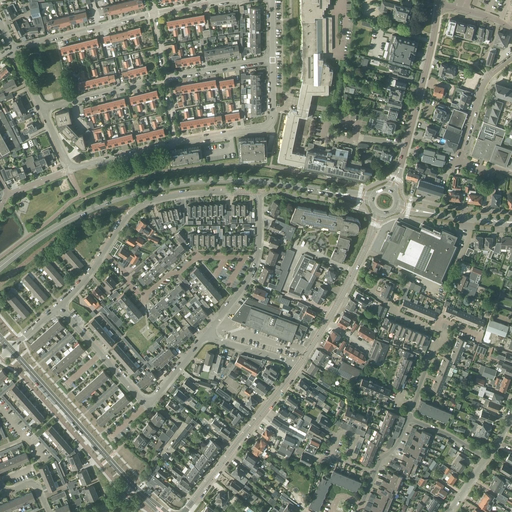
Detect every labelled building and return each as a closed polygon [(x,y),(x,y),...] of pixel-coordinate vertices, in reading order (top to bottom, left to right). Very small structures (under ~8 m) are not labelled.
[(133,9),(138,7),(136,0),(130,0),(131,0),(133,9)] [(317,80),(331,81),(333,70),(329,69),(329,66),(328,65),(326,64),(326,63),(326,59),(320,58),(320,51),(326,51),(326,50),(332,49),(332,17),(323,17),(323,14),(324,14),(324,6),(325,6),(325,4),(327,4),(327,0),(329,0),(328,0),(302,0),(302,15),(304,15),(304,18),(301,18),(302,23),(304,23),(304,25),(302,25),(303,51),(301,51),(302,56),(304,56),(304,58),(303,58),(303,70),(304,70),(304,73),(302,73),(301,77),(306,77),(306,80),(304,80),(304,81),(302,81),(314,81),(314,80),(317,80)] [(382,1),(379,11),(386,13),(387,8),(391,9),(390,15),(408,20),(411,8),(382,1)] [(14,14),(18,12),(13,3),(12,4),(9,5),(9,6),(4,9),(5,12),(4,12),(6,16),(13,12),(14,14)] [(33,18),(41,16),(39,7),(30,9),(33,18)] [(79,10),(82,21),(88,19),(85,8),(79,10)] [(230,10),(231,22),(232,23),(232,26),(234,26),(234,23),(236,22),(236,21),(236,16),(239,15),(238,9),(234,10),(233,12),(230,12),(230,10)] [(33,18),(35,27),(38,27),(44,26),(41,16),(33,18)] [(55,28),(53,20),(47,21),(46,16),(43,16),(44,23),(47,22),(49,30),(55,28)] [(449,19),(446,33),(454,35),(455,30),(457,21),(449,19)] [(11,23),(14,30),(19,27),(24,25),(23,23),(21,24),(20,22),(17,23),(16,20),(11,23)] [(455,30),(454,35),(461,37),(464,37),(467,26),(464,25),(465,23),(463,22),(457,21),(455,30)] [(467,26),(464,37),(472,40),(472,39),(474,32),(476,26),(467,24),(467,26)] [(23,29),(25,28),(24,25),(19,27),(14,30),(16,34),(15,34),(17,38),(21,37),(21,36),(25,34),(23,29)] [(490,40),(492,30),(486,28),(484,38),(483,42),(489,44),(489,42),(490,40)] [(122,32),(116,33),(117,39),(118,42),(122,41),(124,41),(123,38),(122,32)] [(505,45),(508,35),(497,32),(494,41),(495,41),(493,46),(504,49),(505,45)] [(105,42),(103,43),(103,46),(110,45),(112,44),(110,35),(104,36),(105,42)] [(416,45),(417,42),(392,35),(390,42),(389,42),(387,51),(388,51),(386,58),(410,65),(411,61),(410,61),(411,58),(412,58),(413,55),(411,54),(412,51),(414,51),(415,48),(414,48),(415,45),(416,45)] [(90,49),(91,49),(93,49),(91,40),(85,41),(86,47),(90,46),(90,49)] [(490,51),(486,63),(492,65),(496,53),(490,51)] [(179,55),(171,56),(172,62),(175,61),(176,66),(182,65),(181,58),(181,59),(181,56),(179,56),(179,55)] [(140,67),(141,73),(148,72),(146,66),(144,67),(143,64),(142,64),(139,64),(140,67)] [(445,76),(453,78),(455,68),(441,64),(438,74),(440,74),(439,77),(444,78),(445,76)] [(353,74),(355,68),(347,66),(346,73),(346,74),(350,75),(351,73),(353,74)] [(409,70),(395,66),(394,70),(393,73),(407,77),(408,73),(409,74),(410,70),(409,70)] [(6,67),(0,72),(0,81),(3,78),(4,79),(11,73),(6,67)] [(92,86),(90,80),(88,80),(87,77),(86,77),(83,78),(86,87),(92,86)] [(8,81),(3,84),(6,91),(17,86),(14,79),(13,79),(12,78),(8,80),(8,81)] [(391,78),(390,84),(395,86),(404,88),(405,88),(405,87),(406,86),(405,85),(406,83),(396,80),(391,78)] [(331,84),(331,81),(317,80),(314,80),(314,81),(302,81),(300,91),(302,91),(301,95),(300,95),(299,98),(301,98),(299,104),(298,111),(296,111),(297,109),(293,109),(292,109),(291,107),(290,106),(288,107),(289,108),(290,111),(289,111),(289,113),(288,115),(287,115),(278,160),(301,165),(303,154),(290,151),(297,115),(307,117),(309,107),(310,102),(312,93),(328,93),(328,84),(331,84)] [(390,89),(388,97),(402,100),(404,90),(391,87),(379,84),(378,87),(386,89),(386,88),(390,89)] [(486,114),(483,121),(488,122),(496,125),(500,110),(503,102),(497,101),(498,95),(511,99),(511,88),(495,84),(492,93),(494,94),(490,107),(490,106),(490,107),(489,106),(488,106),(487,110),(487,109),(487,110),(486,112),(486,113),(486,114)] [(442,95),(446,96),(447,91),(446,91),(446,88),(435,85),(433,93),(437,94),(437,97),(441,98),(442,95)] [(456,87),(455,90),(462,93),(460,99),(469,102),(469,100),(471,96),(464,93),(465,90),(456,87)] [(150,92),(143,94),(145,100),(146,103),(150,102),(152,101),(152,98),(150,92)] [(378,94),(377,98),(385,100),(385,101),(388,101),(387,104),(390,105),(399,108),(401,107),(402,103),(401,101),(389,98),(388,98),(386,97),(386,96),(382,95),(378,94)] [(16,108),(23,105),(20,98),(13,101),(15,105),(13,106),(14,109),(16,108)] [(124,99),(117,100),(119,107),(126,105),(124,99)] [(452,102),(450,107),(453,108),(459,110),(460,106),(466,108),(468,104),(469,102),(460,99),(458,103),(457,103),(457,104),(452,102)] [(117,107),(117,110),(120,109),(119,107),(117,100),(111,102),(112,108),(117,107)] [(106,110),(112,108),(111,102),(104,103),(106,110)] [(438,102),(433,117),(443,121),(444,121),(448,122),(453,108),(450,107),(438,102)] [(98,105),(99,112),(106,110),(104,103),(98,105)] [(379,112),(377,119),(384,120),(386,121),(389,121),(390,117),(397,118),(399,109),(390,106),(390,105),(387,104),(387,105),(385,104),(384,108),(385,109),(389,110),(388,114),(379,112)] [(16,108),(14,109),(17,116),(19,114),(22,120),(23,121),(26,120),(32,117),(30,112),(26,114),(25,112),(26,111),(23,105),(16,108)] [(93,113),(99,112),(98,105),(91,107),(93,113)] [(84,108),(86,115),(93,113),(91,107),(84,108)] [(263,108),(252,108),(250,108),(250,113),(251,113),(251,117),(257,116),(257,113),(261,113),(263,113),(263,111),(261,111),(261,108),(263,108)] [(453,108),(448,122),(462,128),(463,125),(467,113),(459,110),(453,108)] [(83,149),(84,148),(86,147),(83,134),(79,135),(78,136),(67,124),(64,127),(62,125),(62,124),(72,121),(69,110),(55,113),(57,125),(58,125),(62,129),(61,129),(69,138),(70,137),(74,141),(77,144),(78,144),(80,145),(80,146),(83,149)] [(232,113),(233,120),(240,118),(239,112),(235,113),(235,110),(234,110),(232,110),(232,113)] [(369,123),(368,126),(368,125),(374,127),(374,128),(374,127),(384,129),(384,130),(393,133),(395,123),(386,121),(377,119),(370,117),(369,123)] [(439,133),(438,136),(441,137),(442,138),(446,139),(457,143),(458,143),(458,142),(460,136),(462,129),(463,128),(462,128),(448,122),(444,121),(443,121),(439,133)] [(38,130),(38,129),(38,128),(37,126),(36,126),(36,125),(34,126),(33,122),(26,125),(28,128),(22,131),(24,135),(30,132),(31,133),(38,130)] [(506,130),(483,122),(471,156),(480,159),(480,157),(490,160),(490,161),(506,167),(511,150),(500,146),(506,130)] [(427,127),(426,130),(429,132),(429,133),(432,134),(433,133),(434,134),(434,135),(438,136),(439,133),(435,132),(436,129),(427,127)] [(145,129),(143,130),(143,133),(145,139),(152,138),(150,131),(149,128),(145,129)] [(157,130),(158,136),(165,134),(164,128),(157,130)] [(426,130),(423,137),(432,140),(433,137),(437,138),(440,139),(441,137),(438,136),(434,135),(434,134),(433,133),(432,134),(429,133),(429,132),(426,130)] [(25,140),(22,133),(17,136),(20,142),(25,140)] [(143,133),(137,135),(138,141),(145,139),(143,133)] [(125,136),(127,142),(133,140),(132,134),(125,136)] [(264,137),(240,138),(240,142),(238,142),(239,157),(241,156),(241,160),(265,159),(265,155),(267,155),(267,153),(272,153),(275,136),(270,135),(267,148),(267,141),(264,141),(264,137)] [(120,144),(127,142),(125,136),(118,137),(120,144)] [(113,145),(120,144),(118,137),(112,139),(113,145)] [(99,142),(100,149),(107,147),(105,140),(101,141),(100,138),(99,139),(98,139),(99,142)] [(107,147),(113,145),(112,139),(105,140),(107,147)] [(457,143),(446,139),(444,145),(443,145),(442,146),(440,146),(439,148),(439,149),(445,151),(446,149),(451,150),(451,149),(455,150),(457,143)] [(93,150),(100,149),(99,142),(92,144),(93,150)] [(305,146),(303,154),(301,165),(302,165),(302,164),(304,164),(303,167),(366,180),(367,176),(369,177),(370,173),(372,173),(373,169),(361,166),(362,162),(347,158),(348,151),(332,147),(332,149),(326,148),(325,150),(313,147),(315,142),(314,142),(313,142),(313,143),(309,142),(308,146),(305,146)] [(10,150),(7,145),(0,148),(0,150),(2,155),(10,150)] [(200,146),(170,151),(172,161),(174,161),(174,163),(174,164),(201,159),(200,157),(202,156),(200,146)] [(382,152),(381,154),(378,153),(377,157),(380,158),(390,161),(393,152),(383,149),(383,148),(375,146),(374,150),(382,152)] [(431,164),(432,164),(442,167),(445,155),(435,152),(435,151),(424,148),(424,151),(420,153),(419,154),(419,155),(420,156),(422,157),(421,160),(430,163),(431,164)] [(43,153),(38,155),(39,159),(43,168),(49,166),(47,163),(53,161),(53,162),(54,162),(48,149),(42,151),(43,153)] [(32,155),(26,158),(31,171),(31,170),(36,168),(37,171),(43,168),(39,159),(34,161),(32,155)] [(22,166),(17,168),(21,177),(26,175),(25,172),(31,170),(31,171),(26,158),(27,161),(21,165),(22,166)] [(429,173),(437,176),(439,171),(417,164),(415,169),(424,172),(424,171),(429,173)] [(21,177),(17,168),(12,170),(11,169),(5,169),(4,166),(3,167),(4,169),(1,170),(4,176),(7,175),(9,180),(9,179),(14,177),(15,180),(21,177)] [(407,174),(423,179),(424,179),(425,175),(422,174),(419,173),(416,172),(416,171),(410,169),(409,170),(407,174)] [(423,180),(423,179),(407,174),(406,178),(407,180),(410,180),(411,180),(416,181),(417,181),(419,182),(417,187),(420,188),(419,191),(425,193),(425,195),(430,197),(431,195),(438,197),(439,194),(442,195),(444,187),(423,180)] [(449,191),(448,199),(449,199),(449,200),(452,201),(452,200),(454,200),(455,201),(455,200),(456,192),(457,185),(456,185),(457,178),(453,178),(452,185),(452,189),(453,189),(453,192),(449,191)] [(487,197),(492,198),(491,205),(495,205),(496,206),(498,206),(499,206),(501,194),(495,194),(496,188),(489,187),(487,197)] [(468,192),(468,195),(469,195),(468,202),(469,203),(471,203),(471,202),(473,203),(474,203),(475,195),(476,191),(469,190),(468,190),(468,192)] [(276,216),(280,208),(279,208),(280,205),(274,202),(272,205),(273,206),(271,211),(273,211),(271,214),(276,216)] [(220,204),(220,214),(223,214),(223,217),(226,217),(229,217),(229,215),(229,210),(226,210),(226,203),(220,203),(220,204)] [(296,206),(290,220),(293,222),(294,221),(294,219),(297,220),(296,222),(299,222),(299,224),(303,225),(303,223),(305,224),(306,222),(313,223),(312,225),(315,226),(314,228),(318,228),(319,226),(321,227),(322,225),(328,226),(328,228),(330,229),(330,231),(334,232),(334,230),(340,231),(341,231),(342,231),(343,232),(342,235),(341,235),(339,243),(340,243),(337,251),(334,250),(331,257),(343,263),(347,253),(345,252),(347,248),(349,248),(352,238),(350,238),(351,233),(352,233),(353,233),(354,233),(355,232),(356,232),(357,232),(357,231),(358,231),(358,230),(359,230),(359,229),(359,228),(360,228),(360,227),(360,226),(360,225),(360,224),(360,223),(359,223),(359,222),(359,221),(358,221),(358,220),(357,220),(357,219),(356,219),(355,219),(355,218),(354,218),(296,206)] [(174,208),(177,219),(182,218),(182,224),(184,223),(184,212),(181,213),(180,207),(174,208)] [(166,220),(164,210),(158,211),(160,218),(156,219),(158,222),(161,230),(164,228),(161,221),(163,221),(163,223),(164,224),(167,223),(166,220)] [(138,222),(138,223),(148,230),(153,233),(158,235),(158,234),(154,232),(155,230),(150,227),(151,226),(150,226),(140,220),(139,221),(138,222)] [(279,229),(288,232),(290,227),(295,230),(296,228),(281,221),(280,224),(272,221),(271,225),(271,226),(270,227),(271,227),(270,229),(278,232),(279,229)] [(136,226),(135,227),(145,233),(148,235),(148,234),(152,236),(153,233),(148,230),(138,223),(137,224),(136,225),(136,226)] [(397,223),(392,234),(388,233),(381,249),(384,251),(381,256),(390,260),(389,261),(441,284),(457,246),(456,245),(453,244),(457,235),(442,229),(441,232),(439,231),(434,229),(433,228),(432,230),(427,227),(422,225),(420,231),(405,224),(404,226),(397,223)] [(291,240),(295,230),(290,227),(288,232),(285,238),(291,240)] [(181,230),(177,233),(180,236),(182,239),(183,240),(186,238),(187,237),(181,230)] [(196,243),(196,234),(196,233),(190,233),(190,234),(188,234),(188,237),(190,236),(190,244),(196,243)] [(139,236),(138,236),(139,237),(138,240),(137,239),(135,238),(134,239),(130,236),(126,241),(133,245),(131,248),(136,251),(138,248),(137,248),(133,246),(135,242),(140,246),(144,240),(139,236)] [(186,243),(184,240),(182,239),(180,236),(177,239),(180,243),(176,247),(182,254),(186,250),(183,246),(186,244),(186,243)] [(276,249),(280,239),(271,236),(269,240),(271,240),(269,246),(276,249)] [(483,250),(484,237),(484,238),(482,238),(482,237),(475,236),(474,248),(481,248),(480,249),(483,250)] [(484,237),(483,250),(489,250),(489,248),(491,248),(492,237),(486,237),(486,238),(484,238),(484,237)] [(507,248),(507,237),(505,237),(505,238),(501,238),(501,243),(496,242),(493,251),(492,253),(497,255),(498,252),(499,253),(501,248),(507,248)] [(63,253),(69,248),(64,242),(58,248),(63,253)] [(170,249),(172,250),(178,257),(182,254),(176,247),(174,249),(172,247),(170,249)] [(67,259),(74,254),(69,248),(63,253),(67,259)] [(119,254),(125,258),(130,261),(135,264),(139,257),(135,254),(136,251),(132,249),(130,251),(129,252),(122,248),(119,254)] [(286,252),(276,249),(274,251),(270,250),(268,255),(276,258),(277,255),(278,255),(279,253),(280,253),(280,254),(285,256),(285,254),(286,252)] [(174,261),(178,257),(172,250),(168,254),(174,261)] [(294,277),(304,256),(310,258),(312,259),(313,257),(304,253),(303,255),(302,254),(294,270),(292,277),(294,277)] [(72,265),(79,259),(74,254),(67,259),(72,265)] [(169,265),(174,261),(168,254),(163,258),(169,265)] [(275,261),(276,258),(268,255),(266,261),(275,264),(276,262),(275,261)] [(301,277),(310,258),(304,256),(294,277),(289,287),(290,287),(287,293),(292,294),(295,289),(296,286),(298,282),(301,277)] [(373,261),(371,263),(380,267),(381,268),(381,267),(382,268),(387,270),(390,271),(392,266),(384,263),(385,263),(384,262),(381,261),(382,261),(374,257),(374,258),(373,258),(372,260),(373,261)] [(45,269),(51,264),(46,258),(40,264),(45,269)] [(165,268),(169,265),(163,258),(159,262),(165,268)] [(311,258),(301,277),(313,282),(314,280),(317,275),(319,276),(322,268),(319,267),(320,266),(326,269),(326,268),(328,270),(325,276),(329,279),(327,281),(332,283),(333,281),(333,280),(337,272),(330,268),(330,267),(327,265),(321,263),(312,259),(311,258)] [(79,259),(72,265),(77,270),(84,265),(79,259)] [(154,264),(155,265),(161,272),(165,268),(159,262),(158,260),(154,264)] [(369,265),(369,267),(369,268),(369,269),(376,272),(378,269),(380,267),(371,263),(370,265),(369,265)] [(49,275),(56,269),(51,264),(45,269),(49,275)] [(156,276),(161,272),(155,265),(151,269),(156,276)] [(195,266),(189,271),(191,273),(194,277),(201,271),(200,269),(199,269),(198,267),(197,268),(195,266)] [(264,267),(261,273),(270,276),(271,273),(272,273),(273,272),(280,274),(281,272),(282,270),(279,269),(275,267),(273,270),(272,270),(264,267)] [(463,275),(460,281),(476,287),(477,285),(478,285),(479,284),(475,282),(478,274),(481,274),(482,271),(473,267),(469,277),(463,275)] [(54,281),(61,275),(56,269),(49,275),(54,281)] [(145,271),(146,273),(152,280),(156,276),(151,269),(148,271),(147,269),(145,271)] [(194,277),(191,280),(193,282),(196,279),(198,282),(205,276),(204,275),(205,275),(203,273),(203,274),(201,271),(194,277)] [(142,280),(140,281),(144,285),(147,282),(148,284),(152,280),(146,273),(140,278),(142,280)] [(269,280),(270,276),(261,273),(259,280),(267,283),(268,283),(267,286),(275,289),(276,286),(276,285),(269,282),(270,280),(269,280)] [(27,285),(33,280),(28,274),(22,279),(27,285)] [(61,275),(54,281),(59,286),(65,281),(61,275)] [(105,280),(108,283),(104,286),(109,292),(113,289),(111,287),(116,282),(109,275),(105,280)] [(198,282),(195,284),(197,286),(200,284),(201,286),(208,280),(208,279),(207,278),(206,278),(205,276),(198,282)] [(313,282),(301,277),(299,282),(298,282),(296,286),(295,289),(292,294),(299,297),(301,292),(302,288),(303,288),(303,287),(305,287),(310,289),(313,282)] [(203,288),(201,290),(203,292),(205,290),(212,284),(209,281),(210,281),(208,279),(208,280),(201,286),(203,288)] [(31,291),(38,285),(33,280),(27,285),(31,291)] [(176,287),(182,294),(186,291),(187,293),(190,291),(182,281),(180,283),(180,284),(177,286),(177,285),(175,287),(176,287)] [(384,288),(392,292),(394,288),(395,289),(397,284),(390,281),(389,284),(386,283),(384,288)] [(460,281),(457,287),(464,290),(463,292),(470,295),(473,296),(476,290),(479,292),(480,289),(484,290),(484,288),(478,285),(477,285),(476,287),(460,281)] [(205,290),(203,292),(204,293),(206,291),(208,294),(215,288),(214,286),(213,286),(212,284),(205,290)] [(36,296),(43,291),(38,285),(31,291),(36,296)] [(106,296),(98,286),(93,291),(98,296),(100,294),(103,298),(106,296)] [(315,290),(315,291),(324,296),(327,293),(328,291),(328,290),(321,286),(318,291),(315,290)] [(181,294),(182,294),(176,287),(173,289),(171,290),(177,298),(180,296),(180,297),(182,295),(181,294)] [(267,304),(267,303),(269,298),(264,296),(266,290),(256,287),(253,295),(256,296),(256,297),(259,299),(258,301),(267,304)] [(405,290),(401,300),(404,301),(401,307),(407,310),(410,302),(406,300),(408,296),(406,296),(409,288),(406,287),(405,290)] [(215,288),(208,294),(212,298),(218,292),(216,289),(217,289),(215,288)] [(381,294),(380,296),(384,298),(391,301),(392,298),(390,297),(392,292),(384,288),(381,294)] [(15,296),(13,294),(10,290),(4,296),(9,301),(15,296)] [(173,301),(177,298),(171,290),(169,292),(170,292),(167,295),(173,301)] [(43,291),(36,296),(41,302),(48,296),(43,291)] [(316,294),(313,299),(321,303),(321,302),(322,302),(322,301),(322,300),(324,296),(315,291),(314,292),(316,294)] [(356,291),(353,295),(355,296),(354,298),(361,303),(361,304),(364,306),(366,302),(366,303),(369,299),(368,299),(368,298),(368,297),(365,296),(356,291)] [(218,292),(212,298),(213,300),(212,301),(214,303),(215,302),(218,300),(219,301),(222,298),(221,297),(222,296),(220,294),(220,293),(219,292),(218,292)] [(510,295),(500,292),(498,296),(508,300),(510,295)] [(119,305),(128,297),(124,293),(118,299),(118,298),(116,300),(117,302),(119,305)] [(97,303),(94,300),(89,294),(84,299),(89,305),(92,302),(94,305),(97,309),(101,305),(98,302),(97,303)] [(169,305),(173,301),(167,295),(165,297),(164,296),(162,298),(169,305)] [(13,307),(20,301),(15,296),(9,301),(13,307)] [(198,299),(196,297),(196,296),(193,298),(199,306),(201,304),(198,299)] [(119,305),(117,306),(119,308),(121,306),(123,309),(131,301),(128,297),(119,305)] [(249,297),(231,319),(291,341),(293,336),(302,340),(308,327),(297,322),(279,316),(282,310),(281,310),(282,307),(280,307),(279,308),(267,303),(267,304),(258,301),(249,297)] [(165,308),(169,305),(162,298),(161,299),(161,300),(159,302),(165,308)] [(115,302),(112,299),(103,308),(102,307),(98,311),(102,312),(108,313),(106,310),(108,308),(115,302)] [(350,299),(346,307),(352,311),(353,311),(351,313),(359,318),(361,315),(355,312),(357,309),(355,307),(357,303),(350,299)] [(412,312),(417,300),(415,299),(413,303),(410,302),(407,310),(412,312)] [(417,314),(420,306),(417,304),(418,300),(417,300),(412,312),(417,314)] [(449,316),(453,308),(449,306),(450,302),(446,300),(444,306),(446,307),(444,314),(449,316)] [(18,312),(25,307),(20,301),(13,307),(18,312)] [(127,313),(135,305),(131,301),(123,309),(127,313)] [(165,308),(159,302),(158,301),(157,302),(157,303),(155,305),(161,312),(165,308)] [(303,308),(301,311),(305,312),(313,316),(315,316),(316,315),(315,314),(316,312),(307,307),(308,306),(305,304),(304,305),(302,304),(303,303),(298,301),(297,304),(303,308)] [(422,316),(427,304),(426,303),(424,307),(420,306),(417,314),(422,316)] [(290,306),(283,304),(282,307),(281,310),(282,310),(284,311),(283,314),(286,316),(288,312),(290,306)] [(383,311),(385,306),(379,304),(375,313),(381,315),(380,318),(383,319),(386,312),(383,311)] [(428,318),(431,310),(427,308),(429,305),(427,304),(422,316),(428,318)] [(130,317),(138,309),(135,305),(127,313),(130,317)] [(153,313),(148,317),(153,322),(158,318),(156,316),(161,312),(155,305),(154,305),(152,306),(153,307),(150,309),(153,313)] [(455,318),(459,306),(458,305),(457,309),(453,308),(449,316),(455,318)] [(198,308),(196,309),(204,318),(208,315),(202,309),(200,306),(198,308)] [(460,320),(463,312),(460,310),(461,307),(459,306),(455,318),(460,320)] [(25,307),(18,312),(23,318),(29,313),(25,307)] [(431,310),(428,318),(433,320),(435,314),(438,315),(441,309),(436,308),(435,311),(431,310)] [(138,309),(130,317),(135,323),(136,323),(144,316),(142,314),(138,309)] [(199,322),(204,318),(196,309),(192,313),(199,322)] [(465,322),(470,310),(469,310),(467,313),(463,312),(460,320),(465,322)] [(469,314),(465,322),(471,324),(474,316),(470,314),(472,311),(470,310),(469,314)] [(312,318),(313,316),(305,312),(301,311),(300,314),(295,312),(293,316),(301,321),(302,317),(311,321),(312,321),(313,319),(312,318)] [(195,326),(199,322),(192,313),(188,316),(186,318),(193,326),(195,325),(195,326)] [(353,323),(357,326),(358,324),(354,322),(357,317),(349,313),(347,315),(343,313),(341,316),(339,317),(348,323),(352,325),(353,323)] [(476,326),(481,314),(479,314),(478,317),(474,316),(471,324),(476,326)] [(481,314),(476,326),(481,328),(482,326),(485,327),(487,321),(484,320),(481,319),(482,315),(481,314)] [(339,317),(336,322),(345,328),(348,323),(339,317)] [(92,328),(98,323),(94,318),(88,324),(92,328)] [(53,324),(59,330),(64,326),(58,319),(53,324)] [(505,336),(507,330),(509,326),(490,319),(486,330),(505,336)] [(390,330),(393,322),(388,320),(387,322),(384,321),(382,327),(390,330)] [(182,328),(189,336),(193,333),(190,329),(192,327),(188,322),(188,323),(182,328)] [(395,332),(398,324),(393,322),(390,330),(395,332)] [(96,333),(102,327),(98,323),(92,328),(96,333)] [(54,334),(59,330),(53,324),(49,328),(54,334)] [(399,336),(403,326),(398,324),(395,332),(397,333),(396,335),(399,336)] [(364,337),(369,329),(363,325),(363,326),(361,328),(360,327),(358,330),(360,331),(358,334),(364,337)] [(405,336),(408,328),(403,326),(399,336),(402,338),(403,335),(405,336)] [(100,338),(107,332),(102,327),(96,333),(100,338)] [(50,338),(54,334),(49,328),(44,332),(50,338)] [(182,328),(178,331),(185,340),(187,338),(188,338),(189,337),(189,336),(182,328)] [(408,341),(413,329),(408,328),(405,336),(408,337),(407,340),(408,341)] [(369,329),(364,337),(369,341),(371,338),(373,339),(375,336),(373,335),(375,332),(369,329)] [(415,340),(418,332),(413,329),(408,341),(411,342),(412,339),(415,340)] [(107,332),(100,338),(104,342),(111,337),(114,334),(109,330),(107,332)] [(329,335),(338,341),(337,340),(340,335),(338,333),(336,332),(335,332),(333,330),(330,335),(329,335)] [(173,335),(181,343),(185,340),(178,331),(173,335)] [(45,343),(50,338),(44,332),(39,336),(45,343)] [(420,342),(424,333),(418,332),(415,340),(418,341),(416,345),(418,346),(420,342)] [(425,348),(428,339),(427,338),(428,335),(424,333),(420,342),(424,343),(423,347),(425,348)] [(181,343),(173,335),(172,334),(166,339),(169,343),(172,341),(177,347),(181,343)] [(335,345),(338,341),(329,335),(326,340),(335,345)] [(41,347),(45,343),(39,336),(35,340),(41,347)] [(111,337),(104,342),(109,347),(115,341),(111,337)] [(455,342),(469,347),(469,346),(465,344),(467,340),(458,337),(455,342)] [(165,348),(163,349),(171,358),(176,355),(172,350),(174,348),(169,343),(166,339),(170,343),(167,345),(169,347),(167,349),(165,348)] [(369,353),(367,356),(370,357),(382,362),(389,345),(375,339),(372,345),(372,346),(371,347),(369,351),(369,353)] [(30,344),(36,351),(41,347),(35,340),(30,344)] [(335,345),(326,340),(327,340),(324,345),(331,350),(334,345),(335,345)] [(468,349),(469,347),(455,342),(453,347),(463,351),(464,347),(468,349)] [(74,347),(80,354),(85,349),(79,343),(74,347)] [(115,354),(121,348),(117,343),(111,349),(115,354)] [(349,356),(355,347),(349,344),(347,347),(346,346),(344,349),(345,350),(343,352),(349,356)] [(75,358),(80,354),(74,347),(70,351),(75,358)] [(355,359),(360,351),(355,347),(349,356),(353,358),(351,362),(353,363),(355,359)] [(463,351),(453,347),(451,352),(464,358),(465,356),(461,355),(463,351)] [(119,359),(125,353),(121,348),(115,354),(119,359)] [(163,349),(159,353),(167,362),(171,358),(163,349)] [(399,355),(401,355),(402,356),(402,355),(404,356),(415,360),(417,355),(410,352),(402,349),(399,355)] [(330,356),(327,354),(320,350),(314,360),(321,364),(320,365),(325,367),(327,363),(329,359),(328,359),(330,356)] [(71,362),(75,358),(70,351),(65,355),(71,362)] [(209,370),(211,364),(214,353),(211,353),(211,352),(209,351),(208,352),(203,369),(209,370)] [(360,351),(355,359),(361,363),(363,360),(364,361),(366,358),(364,357),(366,354),(360,351)] [(451,352),(449,358),(453,359),(453,360),(458,362),(460,358),(464,359),(464,358),(451,352)] [(123,363),(129,357),(125,353),(119,359),(123,363)] [(159,353),(155,356),(163,365),(167,362),(159,353)] [(498,354),(496,359),(499,360),(504,362),(506,359),(511,361),(511,355),(506,353),(505,356),(498,354)] [(227,376),(228,374),(234,364),(230,361),(226,367),(224,366),(222,366),(224,356),(218,354),(216,363),(213,362),(207,382),(209,382),(212,374),(221,376),(221,375),(222,373),(227,376)] [(66,366),(71,362),(65,355),(60,359),(66,366)] [(239,365),(255,374),(261,363),(262,360),(240,355),(235,363),(239,365)] [(151,360),(156,365),(159,369),(163,365),(155,356),(151,360)] [(404,357),(402,361),(413,365),(415,360),(404,356),(404,357)] [(449,358),(444,356),(442,361),(455,366),(455,365),(452,364),(453,360),(453,359),(449,358)] [(127,368),(134,362),(129,357),(123,363),(127,368)] [(61,370),(66,366),(60,359),(56,364),(61,370)] [(343,360),(336,373),(355,382),(361,370),(343,360)] [(511,364),(504,362),(499,360),(497,365),(500,366),(499,367),(501,368),(500,372),(504,373),(505,371),(511,374),(511,373),(511,364)] [(91,371),(97,366),(93,361),(87,367),(91,371)] [(401,362),(400,364),(411,369),(413,365),(402,361),(402,363),(401,362)] [(454,368),(455,366),(442,361),(440,367),(452,371),(453,368),(454,368)] [(134,362),(127,368),(131,373),(138,367),(134,362)] [(319,367),(312,362),(307,370),(314,374),(316,370),(318,372),(319,371),(321,372),(322,371),(329,374),(330,371),(319,365),(319,367)] [(57,374),(61,370),(56,364),(51,368),(57,374)] [(194,371),(197,372),(201,373),(203,365),(199,364),(199,366),(195,365),(194,371)] [(400,366),(399,370),(407,373),(409,368),(411,369),(400,364),(401,365),(400,366)] [(492,378),(493,379),(497,370),(485,366),(481,365),(478,373),(482,375),(492,378)] [(264,370),(275,377),(279,372),(270,366),(269,368),(266,366),(264,370)] [(440,367),(438,372),(451,377),(451,375),(450,375),(452,371),(440,367)] [(238,373),(235,371),(232,369),(231,368),(228,374),(234,378),(238,373)] [(98,374),(104,381),(109,377),(103,370),(98,374)] [(147,374),(153,381),(158,377),(151,370),(147,374)] [(272,383),(275,377),(264,370),(262,373),(265,374),(263,377),(265,378),(264,380),(268,383),(269,381),(272,383)] [(396,374),(407,379),(405,378),(407,373),(399,370),(397,375),(396,374)] [(438,372),(436,377),(445,381),(448,382),(449,379),(450,379),(450,378),(451,377),(438,372)] [(258,377),(255,375),(251,373),(249,377),(248,379),(254,383),(253,383),(265,391),(268,387),(258,380),(258,381),(256,379),(258,377)] [(100,385),(104,381),(98,374),(94,378),(100,385)] [(149,384),(153,381),(147,374),(143,377),(149,384)] [(321,374),(317,380),(328,387),(332,381),(321,374)] [(396,374),(395,376),(396,377),(395,379),(406,383),(407,379),(396,374)] [(495,380),(507,384),(510,378),(504,375),(503,379),(500,378),(496,377),(495,380)] [(139,381),(136,383),(140,388),(143,386),(145,388),(149,384),(143,377),(139,381)] [(359,377),(356,385),(357,385),(359,386),(364,388),(363,391),(364,391),(368,380),(363,378),(360,377),(359,377)] [(443,384),(445,381),(436,377),(434,383),(446,388),(447,386),(443,384)] [(477,377),(475,383),(481,385),(482,386),(485,380),(477,377)] [(95,389),(100,385),(94,378),(89,382),(95,389)] [(492,378),(490,381),(497,384),(496,387),(499,389),(505,391),(506,391),(507,388),(506,388),(507,384),(495,380),(493,379),(492,378)] [(195,383),(192,381),(191,382),(187,379),(182,384),(192,392),(195,388),(196,389),(199,385),(210,388),(211,384),(200,381),(196,380),(196,382),(195,383)] [(262,395),(265,391),(253,383),(254,383),(248,379),(245,382),(253,388),(262,395)] [(395,381),(393,384),(401,387),(404,388),(405,385),(406,383),(395,379),(395,381)] [(310,392),(315,396),(322,401),(325,397),(323,395),(317,391),(313,389),(310,386),(301,380),(298,383),(310,392)] [(368,380),(364,391),(368,392),(372,382),(372,381),(370,380),(370,381),(368,380)] [(90,393),(95,389),(89,382),(85,387),(90,393)] [(372,382),(368,392),(373,394),(377,384),(372,382)] [(308,395),(310,392),(298,383),(296,386),(297,387),(296,388),(298,390),(299,389),(305,393),(308,395)] [(446,389),(446,388),(434,383),(432,388),(435,389),(434,392),(440,394),(442,388),(446,389)] [(13,395),(20,389),(15,384),(9,390),(13,395)] [(377,384),(373,394),(378,396),(382,385),(382,386),(377,384)] [(382,385),(378,396),(382,398),(386,387),(384,387),(384,386),(382,385)] [(481,385),(477,395),(482,397),(484,392),(490,394),(493,395),(493,396),(492,399),(501,402),(501,401),(502,399),(502,398),(503,396),(495,393),(494,393),(495,390),(490,388),(490,389),(486,388),(486,387),(482,386),(481,385)] [(251,391),(243,386),(241,390),(248,395),(251,391)] [(86,397),(90,393),(85,387),(80,391),(86,397)] [(218,387),(216,391),(227,399),(226,401),(228,402),(231,397),(218,387)] [(386,387),(382,398),(385,399),(385,400),(384,400),(383,404),(383,405),(386,406),(387,406),(388,402),(386,401),(387,398),(388,398),(391,390),(386,387)] [(182,401),(185,398),(189,401),(193,397),(186,392),(185,394),(179,389),(178,388),(175,392),(176,392),(174,395),(182,401)] [(17,399),(24,394),(20,389),(13,395),(17,399)] [(81,401),(86,397),(80,391),(75,395),(81,401)] [(21,404),(28,398),(24,394),(17,399),(21,404)] [(119,398),(125,404),(130,400),(124,394),(119,398)] [(301,418),(304,412),(297,408),(297,407),(297,406),(296,405),(298,402),(289,395),(285,400),(295,407),(292,412),(301,418)] [(249,399),(247,398),(243,402),(245,404),(251,409),(253,406),(254,406),(256,404),(255,404),(257,401),(251,396),(249,399)] [(25,409),(32,403),(28,398),(21,404),(25,409)] [(120,408),(125,404),(119,398),(115,402),(120,408)] [(499,405),(489,401),(490,400),(485,398),(482,405),(497,411),(499,405)] [(170,399),(166,405),(169,408),(171,410),(174,412),(175,409),(177,411),(180,408),(182,410),(184,407),(179,403),(178,405),(170,399)] [(425,401),(420,399),(419,401),(420,401),(417,409),(421,411),(447,422),(450,414),(424,403),(425,401)] [(224,400),(220,405),(231,413),(233,409),(234,408),(224,400)] [(480,403),(472,400),(470,407),(477,410),(480,403)] [(237,401),(234,405),(238,408),(239,408),(247,414),(247,413),(248,413),(249,411),(249,410),(237,401)] [(116,413),(120,408),(115,402),(110,406),(116,413)] [(330,407),(323,402),(321,405),(323,407),(322,409),(326,412),(330,407)] [(30,413),(36,408),(32,403),(25,409),(30,413)] [(348,405),(343,417),(346,418),(345,420),(348,421),(352,411),(349,409),(350,406),(348,405)] [(111,417),(116,413),(110,406),(105,410),(111,417)] [(287,415),(289,416),(293,419),(295,416),(289,411),(289,412),(281,406),(278,410),(284,414),(285,413),(286,414),(287,414),(288,414),(287,415)] [(34,418),(40,412),(36,408),(30,413),(34,418)] [(238,412),(233,409),(231,413),(235,416),(232,421),(237,424),(240,420),(242,421),(245,417),(243,416),(244,415),(239,411),(238,412)] [(107,421),(111,417),(105,410),(101,414),(107,421)] [(278,410),(276,413),(284,419),(286,420),(289,416),(287,415),(288,414),(287,414),(286,414),(285,413),(284,414),(278,410)] [(388,410),(386,416),(393,419),(395,416),(398,418),(399,415),(388,410)] [(482,410),(479,417),(484,419),(493,422),(493,420),(494,421),(495,418),(494,417),(495,416),(489,413),(489,412),(482,410)] [(157,411),(154,415),(162,421),(164,423),(165,421),(164,419),(165,417),(157,411)] [(354,421),(357,413),(352,411),(348,421),(347,423),(349,424),(351,420),(354,421)] [(40,412),(34,418),(38,423),(44,417),(40,412)] [(359,423),(363,415),(357,413),(354,421),(359,423)] [(359,423),(357,428),(360,429),(362,424),(365,425),(369,414),(367,413),(366,416),(363,415),(359,423)] [(102,425),(107,421),(101,414),(96,419),(102,425)] [(159,425),(162,421),(154,415),(151,418),(159,425)] [(306,415),(304,419),(310,423),(319,428),(321,424),(327,428),(329,427),(331,424),(330,424),(332,422),(328,420),(329,418),(323,415),(322,417),(320,419),(318,418),(316,421),(306,415)] [(220,416),(217,420),(222,424),(223,422),(226,425),(228,422),(226,421),(225,420),(223,418),(221,417),(220,416)] [(391,424),(393,419),(386,416),(383,421),(391,424)] [(274,417),(270,422),(278,427),(277,428),(287,433),(286,433),(297,437),(297,438),(301,440),(303,441),(305,436),(305,435),(307,433),(306,433),(305,432),(300,430),(295,427),(290,424),(289,427),(281,422),(274,417)] [(297,424),(302,427),(305,421),(300,418),(297,424)] [(212,422),(211,424),(215,427),(214,428),(216,430),(228,439),(231,436),(226,432),(223,430),(223,429),(219,427),(222,424),(217,420),(215,419),(213,422),(212,422)] [(389,429),(391,424),(383,421),(381,426),(389,429)] [(9,431),(11,429),(4,422),(2,424),(9,431)] [(145,426),(153,433),(156,429),(148,422),(145,426)] [(222,424),(219,427),(223,429),(223,430),(226,432),(231,436),(233,433),(234,431),(228,427),(227,428),(225,426),(226,425),(223,422),(222,424)] [(188,424),(185,428),(190,431),(194,426),(189,423),(188,424)] [(477,425),(477,427),(481,429),(489,432),(490,429),(491,429),(491,427),(491,426),(483,423),(482,425),(478,424),(477,425)] [(49,436),(56,430),(52,425),(45,431),(49,436)] [(307,428),(305,432),(306,433),(306,432),(312,435),(313,433),(322,438),(325,433),(311,425),(308,429),(307,428)] [(151,436),(153,433),(145,426),(142,430),(151,436)] [(387,435),(389,429),(381,426),(379,432),(377,431),(387,435)] [(474,426),(473,429),(476,430),(477,431),(476,435),(479,436),(482,438),(483,436),(487,438),(487,437),(488,437),(488,435),(488,434),(489,432),(481,429),(477,427),(474,426)] [(165,433),(170,437),(174,432),(169,428),(165,433)] [(190,431),(185,428),(180,434),(183,437),(185,438),(190,431)] [(262,433),(262,434),(269,439),(270,440),(275,434),(273,433),(274,432),(271,430),(270,431),(266,428),(264,431),(263,431),(262,432),(262,433)] [(54,441),(60,435),(56,430),(49,436),(54,441)] [(415,432),(430,438),(432,434),(422,430),(421,432),(416,430),(415,432)] [(387,435),(377,431),(375,436),(383,439),(385,434),(387,435)] [(430,438),(415,432),(414,434),(419,436),(419,438),(428,442),(430,438)] [(286,433),(282,441),(293,446),(297,438),(297,437),(286,433)] [(144,444),(146,445),(149,441),(147,440),(139,434),(136,437),(144,444)] [(180,434),(175,440),(180,443),(184,437),(180,434)] [(58,445),(64,440),(60,435),(54,441),(58,445)] [(307,445),(304,450),(314,455),(321,440),(313,436),(311,440),(310,439),(308,442),(307,445)] [(381,444),(383,439),(375,436),(373,441),(378,443),(381,444)] [(136,437),(133,441),(137,444),(136,446),(141,450),(143,448),(142,447),(144,444),(136,437)] [(293,446),(292,446),(294,447),(297,448),(301,440),(297,438),(293,446)] [(427,447),(428,442),(419,438),(418,441),(413,439),(412,441),(427,447)] [(157,444),(161,448),(165,443),(160,439),(157,444)] [(256,440),(254,442),(255,443),(265,451),(267,447),(267,448),(269,445),(267,443),(261,439),(259,441),(257,440),(256,440)] [(62,450),(68,444),(64,440),(58,445),(62,450)] [(175,440),(171,445),(175,448),(179,443),(175,440)] [(367,442),(366,445),(368,445),(376,449),(378,443),(373,441),(370,440),(369,443),(367,442)] [(212,441),(209,446),(217,452),(218,450),(220,450),(221,448),(220,447),(221,447),(214,442),(212,441)] [(293,446),(282,441),(280,446),(292,451),(294,447),(292,446),(293,446)] [(412,441),(411,443),(416,445),(415,447),(425,451),(427,451),(428,447),(427,447),(412,441)] [(205,443),(201,448),(205,451),(213,457),(215,457),(216,455),(215,453),(217,452),(209,446),(208,446),(205,443)] [(253,444),(252,445),(252,446),(252,447),(254,448),(252,451),(258,455),(260,457),(262,454),(264,456),(266,453),(264,451),(265,451),(255,443),(254,444),(254,443),(253,444)] [(68,444),(62,450),(66,455),(73,449),(68,444)] [(176,449),(175,448),(171,445),(168,449),(166,451),(170,454),(171,455),(176,449)] [(366,445),(365,447),(367,448),(366,451),(374,454),(376,449),(368,445),(366,445)] [(409,447),(408,449),(423,455),(425,456),(427,451),(425,451),(415,447),(414,449),(409,447)] [(457,450),(452,447),(448,453),(453,456),(457,450)] [(408,449),(407,451),(413,453),(412,453),(412,455),(422,459),(423,455),(408,449)] [(289,456),(278,450),(276,454),(283,458),(284,457),(288,459),(289,456)] [(372,459),(374,454),(366,451),(365,454),(362,452),(361,455),(364,456),(372,459)] [(20,454),(23,462),(29,460),(26,452),(20,454)] [(166,461),(170,455),(166,452),(163,454),(161,457),(166,461)] [(71,454),(67,456),(70,464),(72,463),(80,460),(80,458),(81,458),(79,453),(77,453),(71,456),(71,454)] [(198,453),(196,455),(199,458),(208,464),(209,462),(210,462),(212,460),(211,459),(203,453),(201,456),(198,453)] [(246,455),(245,455),(257,464),(259,461),(248,453),(247,453),(246,453),(246,454),(246,455)] [(18,465),(23,462),(20,454),(14,457),(18,465)] [(300,460),(309,465),(313,459),(303,454),(300,460)] [(422,459),(412,455),(411,457),(404,454),(403,457),(418,462),(420,459),(421,459),(422,459)] [(459,454),(453,462),(450,467),(453,468),(455,466),(461,470),(465,465),(462,463),(465,458),(459,454)] [(194,458),(197,461),(196,463),(204,469),(205,470),(208,466),(206,465),(208,464),(199,458),(196,455),(194,458)] [(243,459),(242,461),(248,465),(249,464),(251,466),(252,467),(250,471),(254,474),(258,477),(258,476),(259,477),(263,473),(258,469),(257,470),(255,469),(258,465),(257,464),(245,455),(244,457),(243,457),(243,458),(243,459)] [(370,462),(372,459),(364,456),(362,461),(373,466),(374,463),(370,462)] [(12,467),(18,465),(14,457),(9,459),(12,467)] [(416,467),(418,462),(403,457),(402,459),(407,461),(406,463),(416,467)] [(6,469),(12,467),(9,459),(3,461),(6,469)] [(80,460),(72,463),(73,466),(72,467),(73,469),(74,469),(82,465),(82,463),(83,463),(82,459),(80,460)] [(262,462),(285,479),(288,475),(280,469),(279,470),(271,464),(271,463),(269,462),(269,463),(264,459),(262,462)] [(434,460),(429,467),(433,470),(438,463),(434,460)] [(192,463),(189,466),(192,468),(191,470),(198,476),(200,474),(201,474),(203,472),(202,471),(194,465),(192,463)] [(443,464),(440,468),(444,471),(443,471),(447,474),(446,475),(449,477),(447,480),(452,483),(457,477),(456,476),(458,473),(451,468),(451,469),(443,464)] [(503,464),(500,469),(508,475),(511,477),(511,475),(511,468),(511,469),(503,464)] [(42,474),(49,470),(47,465),(39,468),(42,474)] [(235,470),(243,475),(244,474),(249,477),(251,474),(246,470),(246,471),(238,465),(235,470)] [(413,475),(415,471),(400,465),(399,467),(404,469),(403,471),(413,475)] [(183,473),(173,466),(170,469),(180,477),(183,473)] [(153,467),(152,469),(156,472),(165,479),(168,476),(159,469),(157,471),(153,467)] [(152,468),(146,476),(150,479),(151,478),(153,475),(156,472),(152,469),(152,468)] [(188,468),(184,473),(187,475),(195,481),(196,481),(198,479),(197,477),(198,476),(191,470),(188,468)] [(81,479),(89,475),(86,469),(78,472),(81,479)] [(44,479),(52,476),(49,470),(42,474),(44,479)] [(235,470),(232,474),(240,479),(239,480),(244,484),(247,481),(248,479),(243,475),(235,470)] [(324,477),(322,476),(310,507),(318,510),(329,485),(331,483),(330,482),(331,480),(356,491),(358,485),(361,487),(363,482),(360,481),(359,482),(334,471),(331,477),(325,475),(324,477)] [(387,474),(401,480),(403,477),(407,479),(408,476),(402,474),(401,476),(393,472),(392,474),(387,472),(387,474)] [(284,479),(277,474),(274,477),(282,483),(284,479)] [(400,485),(401,480),(387,474),(386,477),(391,479),(390,481),(400,485)] [(89,475),(81,479),(83,484),(91,481),(89,475)] [(153,475),(151,478),(155,481),(157,483),(165,489),(168,492),(169,491),(175,497),(178,499),(181,495),(170,485),(168,487),(165,485),(166,485),(163,482),(153,475)] [(496,475),(493,481),(502,486),(505,481),(506,481),(507,479),(503,477),(502,479),(496,475)] [(46,485),(54,482),(52,476),(44,479),(46,485)] [(177,479),(189,488),(192,485),(182,477),(180,480),(178,479),(177,479)] [(154,487),(157,483),(155,481),(151,478),(150,479),(151,479),(149,482),(154,487)] [(186,492),(189,488),(177,479),(175,483),(186,492)] [(270,484),(284,495),(288,490),(274,479),(270,484)] [(234,490),(232,492),(235,494),(236,492),(240,487),(232,480),(231,482),(229,481),(226,485),(231,489),(232,488),(234,490)] [(384,481),(383,483),(398,489),(400,485),(390,481),(389,483),(384,481)] [(432,488),(430,491),(435,495),(438,495),(439,494),(443,496),(444,496),(445,496),(446,494),(445,493),(447,491),(442,488),(444,485),(437,481),(435,485),(433,488),(432,488)] [(502,486),(493,481),(489,487),(499,492),(497,495),(506,501),(507,498),(501,494),(504,488),(502,486)] [(54,482),(46,485),(49,491),(57,488),(54,482)] [(383,483),(382,485),(387,487),(386,489),(385,488),(396,493),(398,489),(383,483)] [(85,488),(83,489),(84,492),(86,491),(88,495),(96,491),(93,485),(85,488)] [(257,497),(243,486),(241,489),(255,500),(257,497)] [(395,497),(396,493),(385,488),(384,490),(379,488),(378,490),(392,496),(395,497)] [(172,501),(175,497),(169,491),(168,492),(165,489),(160,494),(165,498),(167,496),(172,501)] [(391,500),(392,496),(378,490),(377,493),(382,495),(381,496),(391,500)] [(88,495),(84,496),(86,500),(87,500),(88,501),(90,500),(98,497),(96,491),(88,495)] [(218,496),(215,500),(218,502),(217,504),(221,507),(221,506),(224,509),(228,505),(225,503),(227,500),(229,501),(233,494),(229,491),(225,496),(220,492),(219,492),(218,492),(217,492),(217,493),(216,494),(217,495),(217,496),(218,496)] [(25,494),(29,502),(34,499),(31,492),(25,494)] [(486,492),(482,498),(492,504),(494,501),(493,500),(495,497),(489,494),(486,492)] [(23,504),(29,502),(25,494),(20,497),(23,504)] [(425,494),(423,497),(424,498),(428,500),(430,502),(437,506),(440,501),(436,498),(433,497),(432,499),(431,499),(431,498),(430,498),(430,497),(425,494)] [(294,511),(296,509),(292,506),(293,504),(281,495),(280,497),(289,503),(285,508),(290,511),(294,511)] [(375,496),(375,499),(389,504),(391,500),(381,496),(380,498),(375,496)] [(17,507),(23,504),(20,497),(14,499),(17,507)] [(266,501),(271,505),(274,501),(269,497),(266,501)] [(424,498),(423,500),(426,503),(427,503),(429,504),(427,507),(433,511),(434,511),(436,509),(435,508),(437,506),(430,502),(428,500),(424,498)] [(480,500),(479,502),(479,503),(482,506),(481,508),(486,511),(493,511),(490,510),(493,505),(492,504),(482,498),(480,500)] [(11,509),(17,507),(14,499),(8,502),(11,509)] [(375,499),(374,501),(379,503),(378,505),(387,509),(389,504),(375,499)] [(62,506),(64,511),(71,511),(68,503),(67,501),(64,502),(66,504),(62,506)] [(6,511),(11,509),(8,502),(2,504),(6,511)]
